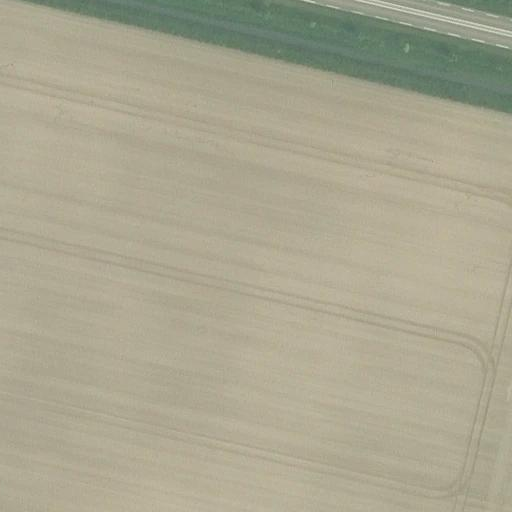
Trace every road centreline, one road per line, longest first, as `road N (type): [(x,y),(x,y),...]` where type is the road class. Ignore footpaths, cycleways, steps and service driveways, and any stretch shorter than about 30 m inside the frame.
road 1 (track): [(49,0),(511,106)]
road 2 (secondary): [(511,35),(359,0)]
